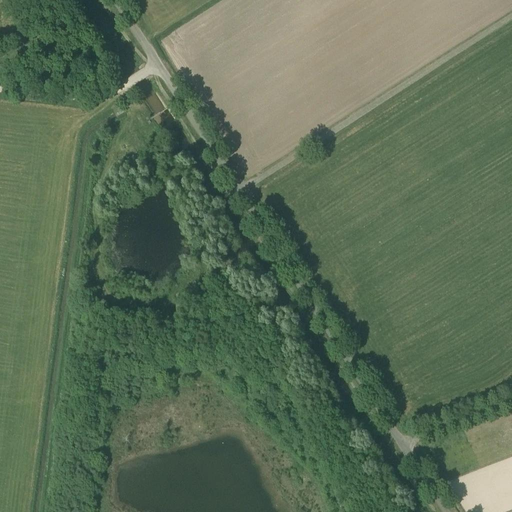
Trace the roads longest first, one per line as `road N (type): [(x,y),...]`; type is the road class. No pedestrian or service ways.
road 1 (unclassified): [(445,511),(118,0)]
road 2 (track): [(159,62),(113,89),(0,86)]
